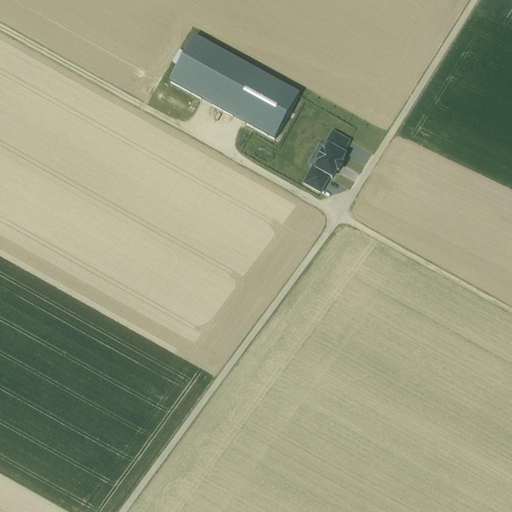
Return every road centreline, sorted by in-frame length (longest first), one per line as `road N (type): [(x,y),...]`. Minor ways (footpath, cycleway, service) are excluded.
road 1 (track): [(0,29),(337,214)]
road 2 (track): [(122,511),(337,214)]
road 3 (track): [(337,214),(474,0)]
road 4 (track): [(337,214),(511,315)]
